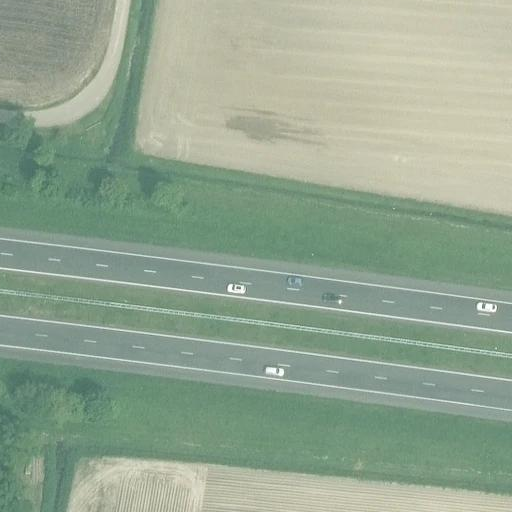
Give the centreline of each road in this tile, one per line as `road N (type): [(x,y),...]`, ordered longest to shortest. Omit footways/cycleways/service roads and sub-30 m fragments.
road 1 (motorway): [(511,320),(0,255)]
road 2 (motorway): [(0,332),(511,397)]
road 3 (unclassified): [(0,111),(46,117),(103,91),(125,0)]
